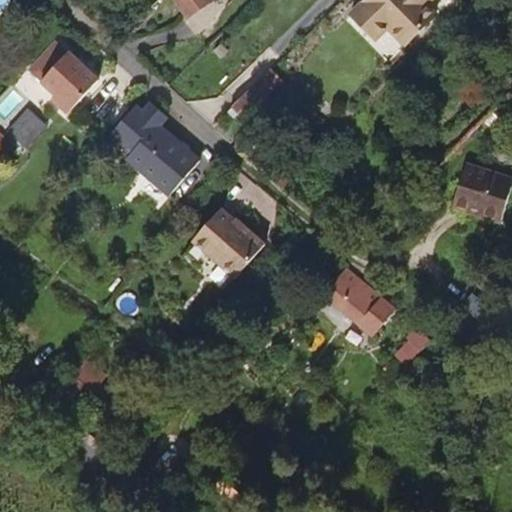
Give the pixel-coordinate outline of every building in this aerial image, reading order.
[(212,0),(171,0),(187,24),(216,6),(212,0)] [(437,15),(426,4),(430,0),(365,0),(351,14),(368,31),(380,18),(407,45),(437,15)] [(100,79),(57,40),(31,69),(57,93),(53,98),(69,113),(100,79)] [(244,116),(284,77),(274,68),(234,107),(244,116)] [(0,104),(7,110),(28,86),(17,76),(12,81),(0,94),(0,104)] [(201,161),(179,143),(181,141),(163,126),(170,118),(152,102),(145,110),(139,105),(112,136),(133,155),(129,159),(170,196),(201,161)] [(0,125),(11,114),(0,104),(0,125)] [(20,109),(9,133),(33,145),(45,121),(20,109)] [(311,161),(339,134),(330,125),(303,153),(311,161)] [(501,227),(511,194),(511,180),(469,166),(453,211),(501,227)] [(243,275),(273,240),(249,220),(247,222),(227,205),(200,238),(243,275)] [(385,341),(406,315),(349,269),(341,279),(339,277),(327,292),(340,303),(359,319),(385,341)] [(350,330),(359,319),(340,303),(331,313),(350,330)] [(87,408),(97,382),(71,372),(61,398),(87,408)] [(494,447),(511,427),(511,420),(503,412),(494,423),(483,413),(461,438),(474,450),(485,438),(494,447)]
